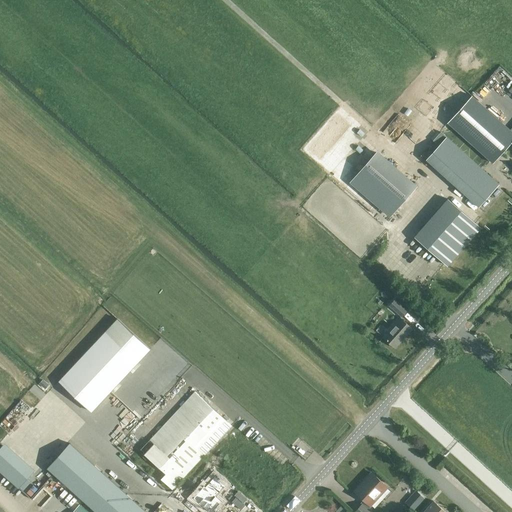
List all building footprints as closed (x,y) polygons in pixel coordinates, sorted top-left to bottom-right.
[(448,123),(492,163),(511,141),(511,130),(473,96),(448,123)] [(436,147),(447,135),(442,130),(431,143),(436,147)] [(447,137),(426,159),(479,207),(499,184),(447,137)] [(376,153),(351,181),(391,215),(416,187),(376,153)] [(448,199),(415,236),(448,266),(481,228),(448,199)] [(389,305),(402,317),(408,310),(395,299),(389,305)] [(92,411),(150,348),(118,318),(59,381),(92,411)] [(400,318),(383,336),(396,347),(412,329),(400,318)] [(185,402),(186,403),(141,451),(166,474),(162,480),(172,490),(222,436),(232,425),(195,391),(185,402)] [(4,441),(0,445),(0,470),(19,487),(34,469),(4,441)] [(70,444),(48,468),(95,511),(145,511),(143,510),(70,444)] [(367,502),(383,484),(372,473),(355,491),(367,502)] [(213,477),(195,495),(208,508),(222,495),(218,491),(223,486),(213,477)] [(417,492),(406,503),(414,510),(425,498),(417,492)] [(418,506),(423,510),(431,502),(426,498),(418,506)] [(423,511),(445,511),(433,501),(423,511)] [(371,511),(362,503),(354,511),(371,511)]
